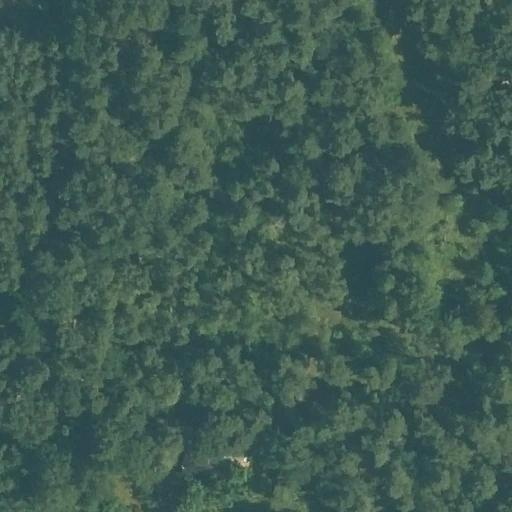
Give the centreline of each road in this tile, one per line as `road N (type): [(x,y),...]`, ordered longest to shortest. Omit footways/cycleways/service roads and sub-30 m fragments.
road 1 (unclassified): [(16,511),(64,0)]
road 2 (track): [(454,0),(427,41),(414,109),(511,333)]
